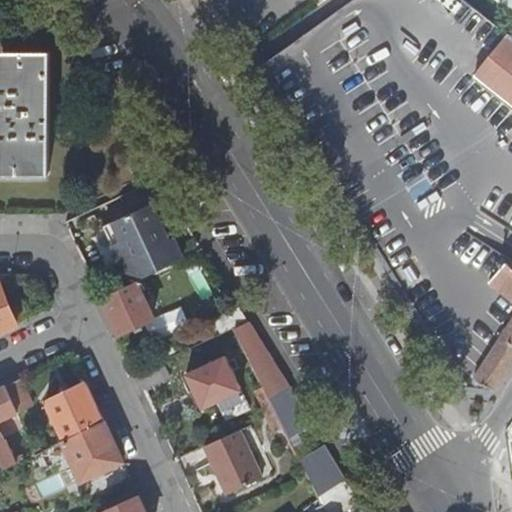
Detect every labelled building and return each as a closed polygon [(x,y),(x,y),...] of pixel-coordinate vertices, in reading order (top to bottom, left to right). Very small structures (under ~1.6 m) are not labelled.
[(382,252),(428,326),(461,386),(499,388),(511,368),(511,34),(491,19),(484,14),(466,0),(353,0),(265,65),(382,252)] [(1,53),(1,174),(48,175),(48,53),(1,53)] [(122,264),(125,263),(135,284),(137,283),(184,261),(174,239),(169,242),(152,206),(105,228),(122,264)] [(120,335),(154,319),(137,283),(135,284),(103,299),(120,335)] [(0,334),(18,326),(0,285),(0,334)] [(235,329),(249,322),(240,307),(214,319),(221,333),(234,327),(235,329)] [(261,380),(269,397),(289,386),(249,322),(235,329),(261,380)] [(227,357),(188,375),(204,408),(242,391),(227,357)] [(171,376),(164,360),(138,373),(145,388),(171,376)] [(34,406),(21,379),(6,386),(19,414),(34,406)] [(261,380),(253,384),(263,405),(272,401),(269,397),(261,380)] [(66,441),(105,422),(87,383),(48,402),(66,441)] [(19,414),(6,386),(0,389),(0,455),(7,469),(17,464),(6,441),(0,430),(0,421),(12,416),(22,437),(28,434),(19,414)] [(284,427),(291,439),(314,425),(289,386),(269,397),(272,401),(277,412),(284,427)] [(266,412),(264,413),(266,417),(277,412),(272,401),(263,405),(266,412)] [(277,412),(266,417),(274,432),(284,427),(277,412)] [(84,480),(124,461),(105,422),(66,441),(84,480)] [(229,494),(265,477),(242,429),(206,446),(229,494)] [(320,496),(347,479),(327,446),(302,461),(308,473),(320,496)] [(342,511),(361,500),(347,479),(320,496),(328,511),(342,511)] [(147,511),(140,496),(105,511),(147,511)]
